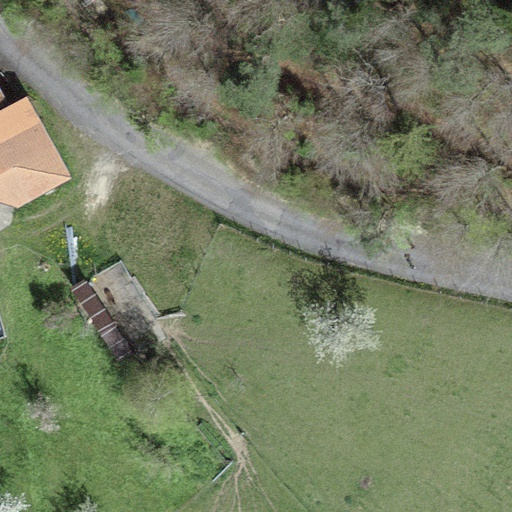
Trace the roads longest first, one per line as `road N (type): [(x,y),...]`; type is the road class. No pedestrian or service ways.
road 1 (residential): [(284,225),(183,175),(87,111),(0,37)]
road 2 (track): [(511,291),(284,225)]
